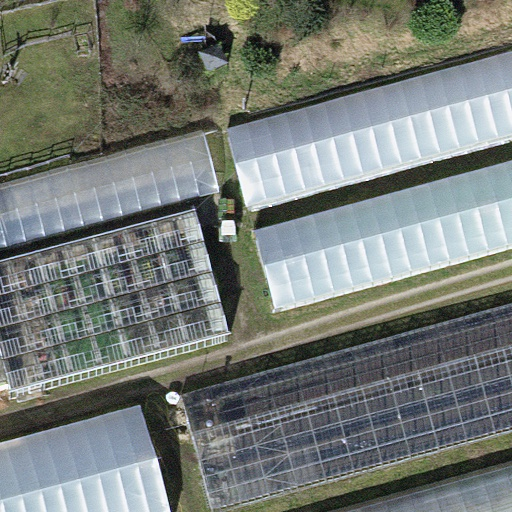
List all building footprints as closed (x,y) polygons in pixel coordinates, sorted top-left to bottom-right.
[(250,214),(511,143),(511,53),(227,130),(250,214)] [(0,255),(222,197),(205,131),(0,185),(0,255)] [(278,315),(511,251),(511,166),(256,236),(278,315)] [(0,269),(0,353),(14,403),(231,343),(196,216),(0,269)] [(511,303),(185,399),(218,511),(248,511),(511,434),(511,303)] [(0,511),(168,511),(141,410),(0,448),(0,511)] [(511,511),(511,467),(348,511),(511,511)]
